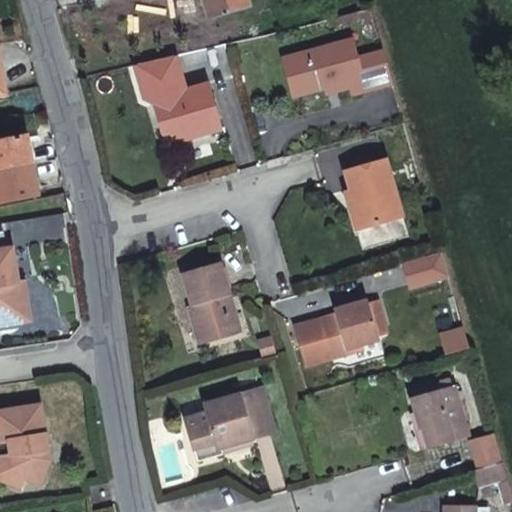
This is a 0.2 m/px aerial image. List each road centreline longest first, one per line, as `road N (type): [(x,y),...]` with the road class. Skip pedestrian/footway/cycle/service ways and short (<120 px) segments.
road 1 (residential): [(33,0),(74,119),(107,346)]
road 2 (residential): [(107,346),(132,511)]
